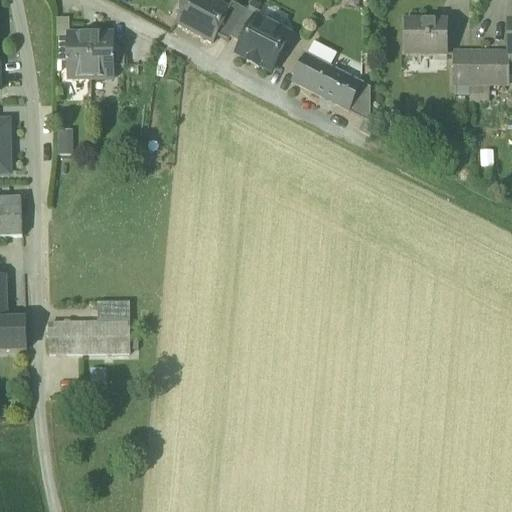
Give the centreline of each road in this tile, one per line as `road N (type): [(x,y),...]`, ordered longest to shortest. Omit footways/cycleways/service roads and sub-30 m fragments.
road 1 (residential): [(40,424),(34,97),(17,0)]
road 2 (residential): [(81,0),(367,146)]
road 3 (track): [(367,146),(511,217)]
